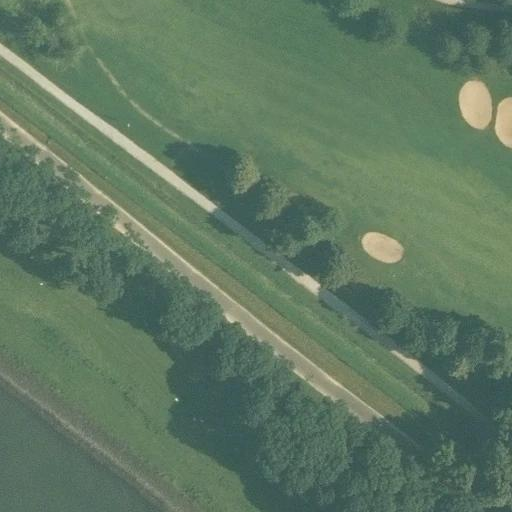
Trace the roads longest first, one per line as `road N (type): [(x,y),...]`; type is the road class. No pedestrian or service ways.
road 1 (track): [(0,50),(511,448)]
road 2 (unclassified): [(496,511),(0,130)]
